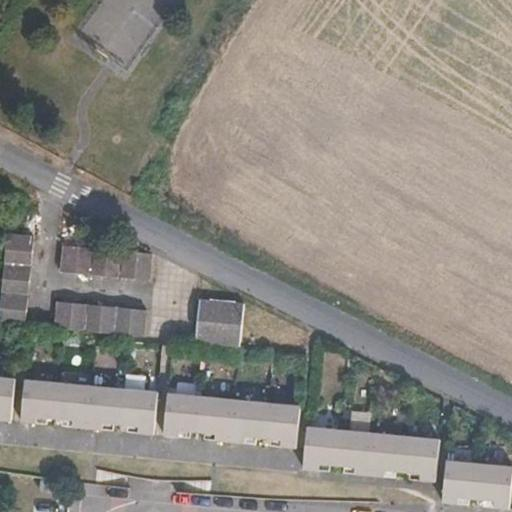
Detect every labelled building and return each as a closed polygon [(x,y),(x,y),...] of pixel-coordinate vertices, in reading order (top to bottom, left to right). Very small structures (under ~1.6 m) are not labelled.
[(36,237),(12,233),(11,235),(1,323),(26,326),(36,237)] [(155,257),(67,247),(64,273),(152,282),(155,257)] [(243,305),(200,300),(196,342),(239,347),(243,305)] [(149,311),(61,302),(58,329),(146,338),(149,311)] [(0,378),(0,419),(8,421),(12,380),(0,378)] [(52,418),(55,384),(23,381),(19,422),(32,423),(33,416),(52,418)] [(89,387),(55,384),(52,418),(67,420),(66,426),(85,428),(89,387)] [(100,423),(119,425),(122,391),(89,387),(85,428),(99,430),(100,423)] [(122,391),(119,425),(137,427),(137,431),(136,434),(151,435),(155,394),(122,391)] [(176,431),(195,433),(198,398),(165,395),(161,436),(175,438),(176,431)] [(228,443),(232,401),(198,398),(195,433),(213,435),(212,442),(228,443)] [(243,438),(260,440),(265,405),(232,401),(228,443),(242,445),(243,438)] [(298,408),(265,405),(260,440),(278,441),(277,448),(294,450),(298,408)] [(316,465),(334,467),(338,430),(306,426),(304,451),(302,470),(315,471),(316,465)] [(366,477),(371,434),(338,430),(334,467),(353,470),(352,475),(366,477)] [(383,473),(400,475),(404,438),(371,434),(366,477),(382,479),(383,473)] [(404,438),(400,475),(418,477),(418,483),(432,484),(437,442),(404,438)] [(455,498),(473,500),(477,466),(444,462),(441,485),(439,504),(453,506),(455,498)] [(477,466),(473,500),(493,503),(493,510),(506,511),(510,470),(477,466)]
